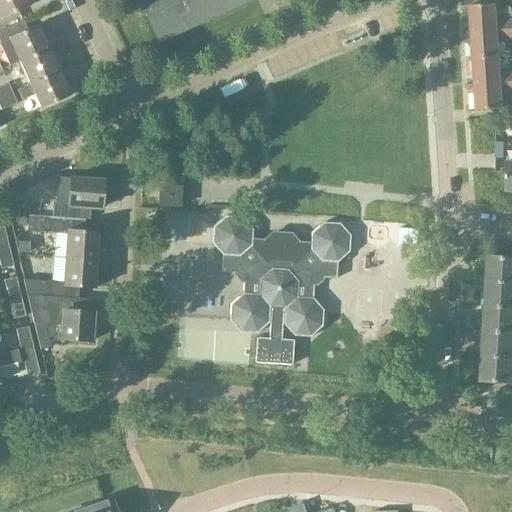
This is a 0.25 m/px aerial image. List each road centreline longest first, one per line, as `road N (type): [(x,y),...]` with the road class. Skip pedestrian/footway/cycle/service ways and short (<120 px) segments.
road 1 (unclassified): [(437,416),(117,386)]
road 2 (residential): [(132,112),(388,0)]
road 3 (residential): [(117,386),(132,112)]
road 4 (residential): [(187,511),(294,484),(425,496),(452,511)]
road 5 (residential): [(449,219),(434,0)]
road 6 (residential): [(437,416),(449,219)]
road 7 (residential): [(0,173),(132,112)]
road 8 (residential): [(132,112),(80,0)]
